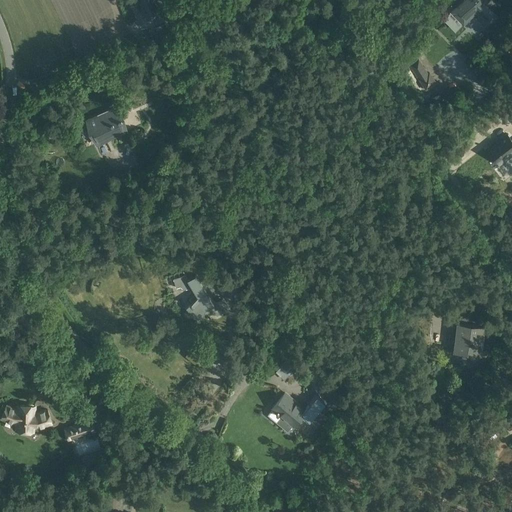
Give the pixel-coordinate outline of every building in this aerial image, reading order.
[(153,0),(139,0),(150,20),(161,14),(153,0)] [(302,0),(296,6),(308,20),(315,14),(303,0),(302,0)] [(463,0),(444,19),(456,31),(476,11),(480,15),(478,17),(482,20),(484,18),(489,24),(497,17),(485,5),(480,0),(463,0)] [(419,58),(409,64),(418,79),(428,73),(419,58)] [(97,143),(126,130),(116,107),(87,120),(97,143)] [(511,141),(506,134),(499,140),(500,141),(495,145),(494,143),(487,149),(499,164),(511,154),(511,141)] [(166,269),(161,272),(164,278),(170,275),(166,269)] [(204,314),(216,314),(217,315),(222,312),(219,307),(215,309),(212,305),(214,304),(204,288),(207,287),(203,280),(200,282),(195,275),(187,280),(186,275),(173,278),(176,287),(180,286),(183,289),(192,287),(197,297),(190,304),(191,304),(187,308),(196,317),(203,316),(204,314)] [(431,340),(433,322),(419,321),(418,339),(431,340)] [(458,323),(456,341),(458,341),(457,353),(465,353),(467,352),(467,351),(476,352),(477,344),(479,344),(480,336),(483,337),(484,326),(458,323)] [(214,367),(222,357),(200,339),(195,346),(209,358),(207,361),(214,367)] [(280,366),(289,374),(299,364),(289,355),(279,365),(280,366)] [(284,393),(271,408),(273,409),(282,416),(277,422),(287,431),(292,425),(293,426),(301,416),(309,422),(313,417),(325,403),(317,396),(309,405),(308,404),(304,409),(284,393)] [(34,427),(39,427),(52,423),(47,410),(36,413),(34,413),(35,405),(17,405),(17,409),(15,408),(6,405),(1,418),(11,422),(16,423),(17,430),(34,431),(34,427)] [(68,441),(94,431),(90,421),(74,427),(75,428),(64,432),(68,441)] [(80,446),(94,440),(91,433),(77,440),(80,446)] [(122,511),(126,489),(111,487),(107,511),(122,511)]
